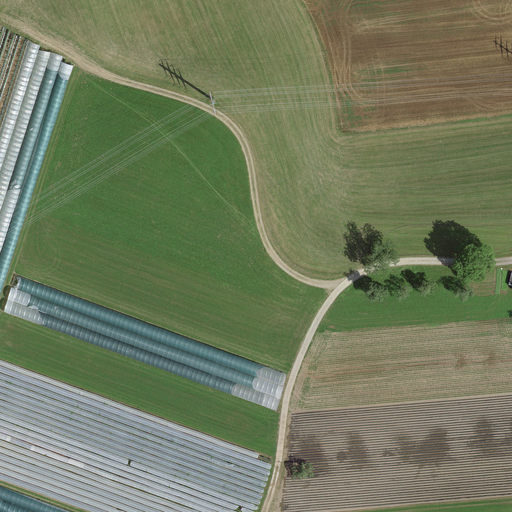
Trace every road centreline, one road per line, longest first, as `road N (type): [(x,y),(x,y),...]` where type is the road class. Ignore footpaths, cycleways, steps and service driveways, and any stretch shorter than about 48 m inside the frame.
road 1 (track): [(23,28),(71,61),(222,117),(250,159),(272,251),(305,279),(345,286)]
road 2 (track): [(265,511),(293,378),(331,298),(396,262),(511,261)]
